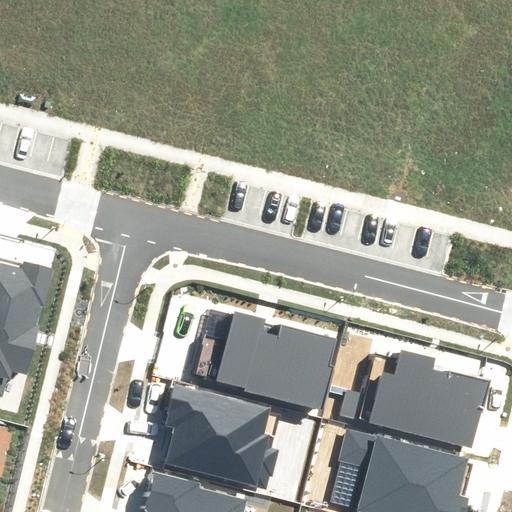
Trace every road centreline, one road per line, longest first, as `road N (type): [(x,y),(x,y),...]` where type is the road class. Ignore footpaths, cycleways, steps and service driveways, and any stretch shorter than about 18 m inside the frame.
road 1 (residential): [(134,218),(511,312)]
road 2 (residential): [(62,511),(134,218)]
road 3 (residential): [(0,182),(134,218)]
